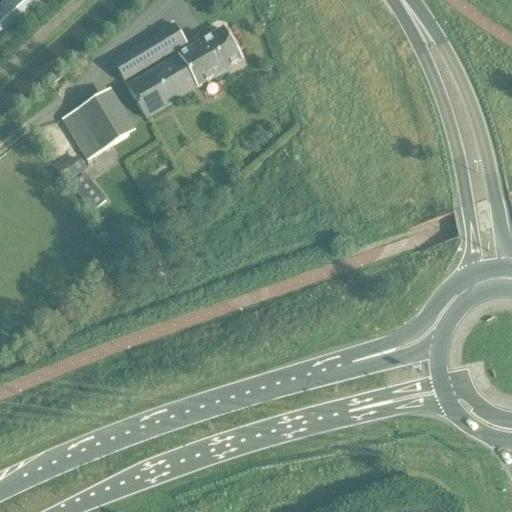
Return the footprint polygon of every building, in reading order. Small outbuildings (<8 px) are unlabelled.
[(44,10),(35,0),(12,0),(0,11),(0,34),(8,43),(44,10)] [(174,26),(111,64),(123,84),(186,46),(174,26)] [(221,30),(180,55),(200,88),(211,81),(219,83),(226,79),(227,72),(241,63),(221,30)] [(180,55),(126,88),(146,120),(200,88),(180,55)] [(110,92),(61,122),(86,164),(135,134),(110,92)] [(85,176),(70,188),(92,214),(106,202),(85,176)]
